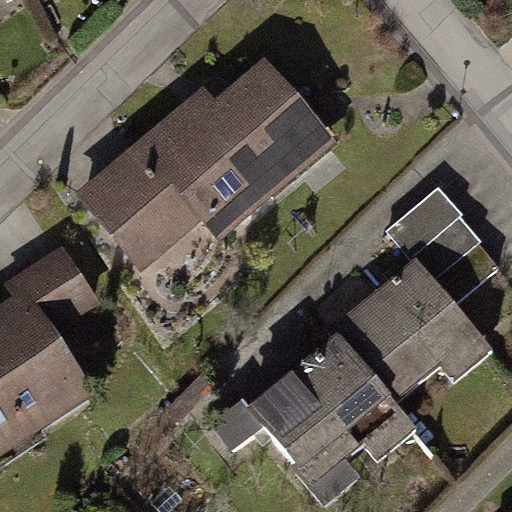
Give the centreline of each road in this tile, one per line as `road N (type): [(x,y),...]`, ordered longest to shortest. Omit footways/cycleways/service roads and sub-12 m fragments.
road 1 (residential): [(184,0),(0,165)]
road 2 (unknown): [(511,346),(350,511)]
road 3 (residential): [(511,99),(435,0)]
